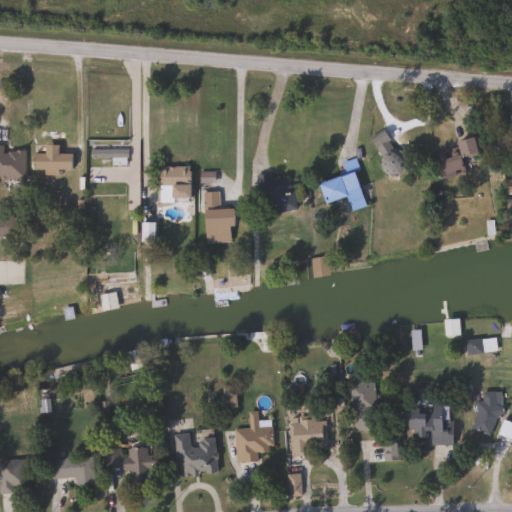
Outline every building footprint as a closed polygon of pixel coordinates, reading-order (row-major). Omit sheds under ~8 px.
[(370,137),(383,131),(399,163),(385,169),(370,137)] [(462,172),(441,178),(435,158),(457,152),(454,141),(472,136),(476,153),(458,157),(462,172)] [(23,150),(23,178),(0,178),(0,145),(1,145),(1,150),(23,150)] [(29,153),(37,153),(37,145),(52,145),(52,153),(69,153),(69,171),(30,171),(29,153)] [(345,196),(323,202),(318,182),(345,174),(342,164),(350,161),(364,207),(349,211),(345,196)] [(158,167),(188,167),(188,200),(158,200),(158,167)] [(294,209),(260,214),(255,176),(288,172),(294,209)] [(203,242),(201,192),(217,191),(218,208),(231,208),(232,242),(203,242)] [(0,236),(0,217),(15,217),(15,236),(0,236)] [(310,276),(309,258),(325,257),(326,275),(310,276)] [(443,320),(456,320),(456,334),(443,334),(443,320)] [(465,352),(465,340),(493,340),(493,352),(465,352)] [(124,352),(146,346),(151,364),(129,370),(124,352)] [(372,383),(374,429),(350,430),(348,384),(372,383)] [(473,402),(481,402),(481,392),(495,392),(495,432),(473,432),(473,402)] [(429,444),(429,433),(406,432),(407,399),(450,401),(449,445),(429,444)] [(256,461),(234,462),(233,429),(247,428),(246,412),(255,411),(256,421),(269,421),(270,452),(255,452),(256,461)] [(304,442),(304,455),(289,455),(289,419),(320,419),(320,442),(304,442)] [(511,424),(511,433),(509,440),(496,434),(501,420),(511,424)] [(175,475),(174,435),(188,434),(188,438),(213,438),(214,474),(175,475)] [(119,465),(103,465),(102,448),(149,448),(149,479),(120,479),(119,465)] [(49,459),(91,458),(92,484),(73,484),(73,477),(49,478),(49,459)] [(0,460),(21,460),(21,491),(0,491),(0,460)] [(298,496),(286,496),(286,474),(298,474),(298,496)]
